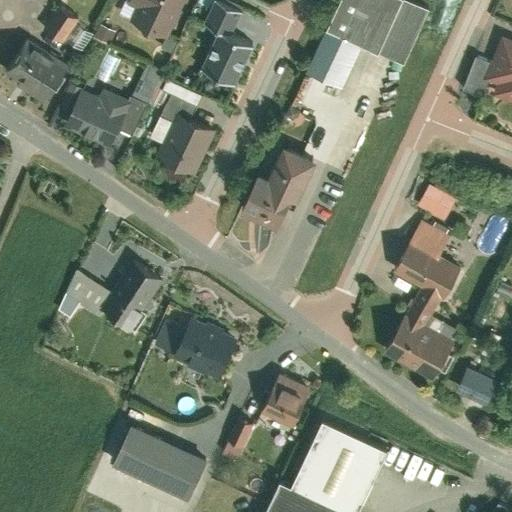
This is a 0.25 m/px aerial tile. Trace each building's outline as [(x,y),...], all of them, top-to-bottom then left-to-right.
[(130,21),(137,5),(129,2),(129,0),(124,0),(118,15),(130,21)] [(167,37),(184,0),(129,0),(129,2),(137,5),(130,21),(167,37)] [(214,0),(204,23),(218,29),(230,4),(221,0),(214,0)] [(340,0),(327,28),(345,36),(363,45),(378,52),(402,0),(340,0)] [(430,8),(413,0),(402,0),(378,52),(404,64),(430,8)] [(80,18),(59,4),(44,26),(65,40),(80,18)] [(117,30),(101,22),(94,36),(109,44),(117,30)] [(211,51),(219,32),(208,27),(199,46),(211,51)] [(324,80),(345,36),(327,28),(306,73),(324,81),(324,80)] [(250,43),(221,30),(219,32),(211,51),(202,70),(232,83),(250,43)] [(511,99),(511,36),(503,34),(493,61),(486,79),(489,80),(499,84),(495,93),(511,99)] [(345,36),(324,80),(343,88),(363,45),(345,36)] [(26,40),(5,73),(47,99),(68,66),(26,40)] [(486,79),(493,61),(478,55),(464,92),(482,98),(489,80),(486,79)] [(173,93),(198,106),(199,106),(204,96),(167,78),(162,88),(173,93)] [(70,112),(64,127),(111,147),(126,111),(132,99),(131,99),(104,87),(99,99),(80,90),(78,93),(70,112)] [(70,112),(78,93),(67,88),(59,107),(70,112)] [(173,93),(161,116),(173,122),(178,112),(191,119),(193,116),(195,118),(200,109),(197,108),(198,106),(173,93)] [(131,99),(132,99),(126,111),(142,118),(148,103),(132,96),(131,99)] [(191,119),(178,112),(173,122),(161,145),(156,156),(192,174),(214,130),(191,119)] [(161,145),(173,122),(161,116),(150,139),(161,145)] [(259,175),(241,212),(277,229),(312,159),(284,145),(267,179),(259,175)] [(439,190),(425,215),(461,235),(475,210),(468,206),(470,201),(462,197),(459,201),(439,190)] [(411,241),(438,257),(450,236),(423,220),(411,241)] [(422,286),(384,353),(433,381),(455,342),(453,341),(436,331),(424,324),(440,296),(444,299),(461,270),(438,257),(411,241),(394,271),(422,286)] [(97,309),(134,335),(146,318),(139,313),(162,280),(132,259),(109,292),(97,309)] [(97,309),(109,292),(78,270),(74,276),(62,301),(71,307),(74,301),(95,315),(97,309)] [(193,314),(173,358),(217,378),(237,334),(193,314)] [(443,320),(436,331),(453,341),(459,329),(443,320)] [(486,401),(495,382),(468,369),(459,389),(486,401)] [(279,375),(262,413),(293,427),(310,389),(279,375)] [(253,425),(239,418),(228,441),(242,448),(253,425)] [(323,419),(291,487),(344,511),(346,511),(358,511),(388,449),(323,419)] [(288,428),(276,421),(270,433),(282,440),(288,428)] [(210,459),(133,423),(113,467),(190,502),(210,459)] [(291,487),(281,482),(266,511),(343,511),(344,511),(291,487)]
